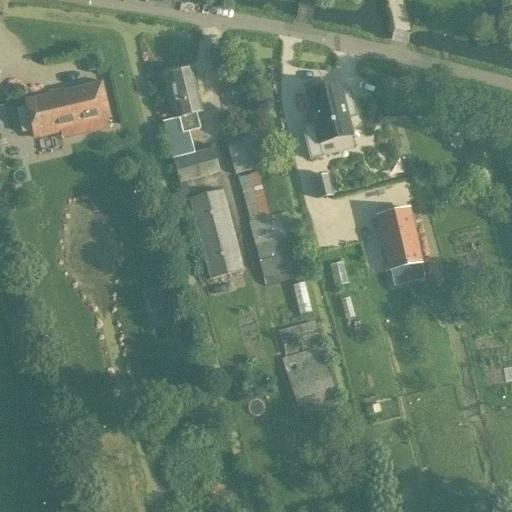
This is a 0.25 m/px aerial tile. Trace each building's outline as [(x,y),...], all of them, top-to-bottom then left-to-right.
[(190,71),(166,77),(177,119),(163,123),(172,160),(194,155),(188,133),(199,130),(195,115),(200,113),(190,71)] [(21,134),(32,132),(33,137),(109,120),(101,84),(25,102),(26,108),(15,110),(21,134)] [(312,126),(301,129),(309,161),(321,158),(318,145),(351,137),(347,119),(356,117),(349,91),(340,93),(338,85),(304,94),(312,126)] [(225,138),(235,177),(273,166),(262,127),(225,138)] [(180,184),(219,173),(213,150),(173,161),(180,184)] [(249,223),(268,217),(256,174),(237,179),(249,223)] [(326,177),(312,180),(317,200),(331,197),(326,177)] [(209,281),(242,272),(221,191),(188,200),(209,281)] [(408,209),(375,217),(381,244),(388,272),(421,264),(408,209)] [(287,215),(248,225),(262,279),(264,288),(302,278),(300,269),(301,269),(287,215)] [(164,289),(146,293),(151,313),(169,308),(174,307),(169,288),(164,289)] [(284,358),(298,354),(295,344),(298,343),(300,352),(319,347),(313,323),(277,333),(284,358)] [(282,361),(297,410),(300,409),(303,417),(337,406),(334,397),(318,350),(282,361)] [(368,428),(400,419),(393,394),(361,402),(368,428)] [(330,453),(312,457),(314,464),(315,471),(344,465),(341,451),(330,453)]
